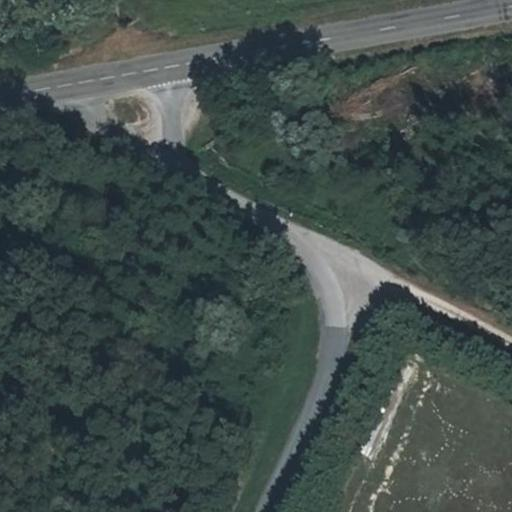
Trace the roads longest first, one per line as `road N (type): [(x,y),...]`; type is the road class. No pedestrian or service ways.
road 1 (residential): [(163,164),(301,250),(336,291),(333,362),(263,511)]
road 2 (tertiary): [(185,63),(511,5)]
road 3 (track): [(336,291),(388,293),(511,353)]
road 4 (residential): [(54,87),(163,164)]
road 5 (tertiary): [(54,87),(185,63)]
